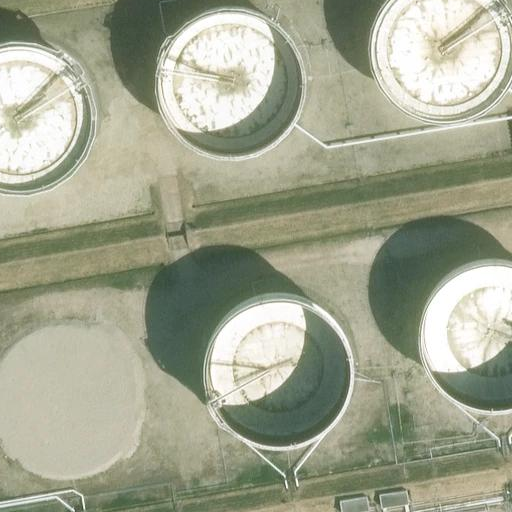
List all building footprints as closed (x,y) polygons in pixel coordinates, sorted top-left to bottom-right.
[(303,75),(303,73),(302,59),(300,52),(297,43),(290,30),(285,24),(280,18),(275,13),(267,8),(259,3),(251,0),(250,0),(201,0),(193,3),(182,10),(175,15),(170,21),(164,28),(160,33),(154,46),(151,55),(150,61),(149,75),(149,83),(151,91),(156,105),(159,112),(164,119),(173,130),(185,139),(198,145),(206,148),(215,150),(227,151),(237,150),(243,149),(255,145),(268,138),(274,134),(281,128),(290,116),(297,103),(301,91),(303,83),(303,75)] [(511,20),(509,12),(506,4),(503,0),(373,0),(369,9),(365,18),(363,24),(362,34),(361,40),(363,55),(367,69),(373,83),(382,94),(393,104),(399,108),(408,113),(421,117),(428,118),(438,119),(449,118),(456,117),(469,113),(480,106),(492,97),(501,86),(505,80),(509,72),(511,63),(511,20)] [(93,111),(93,110),(92,95),(87,81),(80,68),(71,56),(66,51),(60,46),(46,38),(31,34),(18,32),(10,32),(2,33),(0,33),(0,185),(13,188),(21,188),(29,187),(42,183),(56,176),(64,170),(69,166),(78,156),(82,150),(86,142),(89,134),(91,126),(93,111)] [(511,254),(502,252),(496,251),(487,251),(474,252),(459,257),(446,264),(440,269),(434,275),(426,285),(419,298),(415,312),(414,320),(414,328),(415,342),(420,356),(422,362),(427,370),(436,380),(448,390),(460,396),(475,401),(489,402),(504,401),(511,398),(511,254)] [(352,362),(352,361),(351,353),(350,345),(346,330),(341,322),(338,316),(328,305),(316,295),(303,288),(291,285),(282,283),(275,283),(263,284),(254,285),(246,288),(234,294),(226,299),(220,305),(213,312),(209,317),(205,324),(201,332),(197,346),(196,361),(197,374),(199,382),(201,390),(208,403),(218,415),(230,426),(243,433),(258,437),(271,439),(286,438),(300,434),(307,432),(316,426),(327,418),(333,412),(338,406),(342,399),(346,391),(350,377),(352,362)] [(140,400),(140,398),(138,383),(135,370),(131,361),(127,356),(119,345),(108,335),(95,327),(80,322),(66,320),(57,320),(49,321),(35,325),(22,330),(16,335),(9,340),(4,345),(0,350),(0,446),(5,453),(17,462),(30,470),(44,474),(51,476),(60,476),(72,476),(79,474),(93,470),(106,462),(117,454),(122,447),(128,440),(134,428),(138,413),(140,400)] [(407,491),(381,495),(384,506),(409,503),(407,491)] [(368,497),(342,501),(343,511),(352,511),(370,509),(368,497)]
